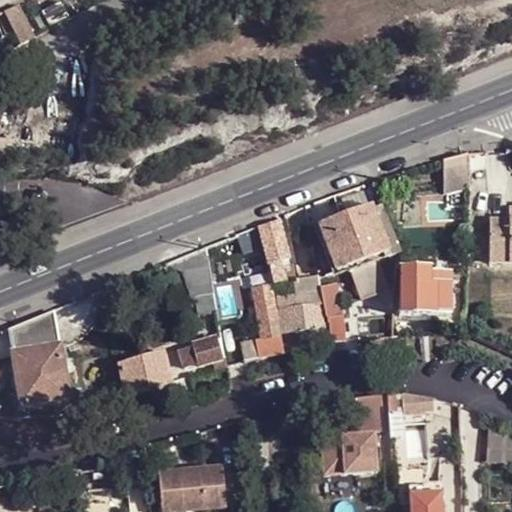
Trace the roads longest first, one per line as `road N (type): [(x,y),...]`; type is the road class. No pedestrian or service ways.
road 1 (primary): [(497,93),(0,292)]
road 2 (residential): [(511,404),(436,378),(340,383),(0,459)]
